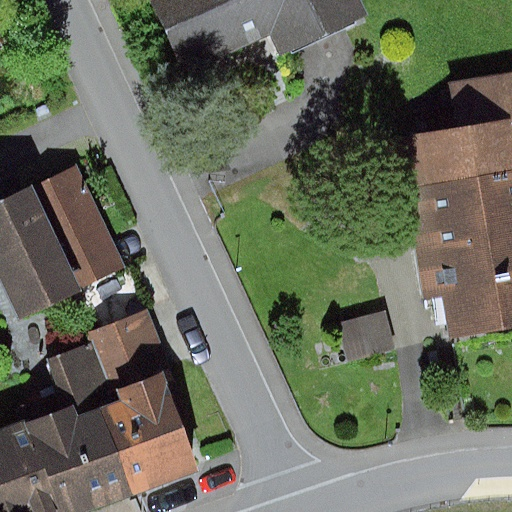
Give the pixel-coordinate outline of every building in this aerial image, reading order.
[(349,0),(143,0),(178,72),(269,29),(278,47),(355,11),(349,0)] [(511,175),(511,74),(460,85),(466,113),(394,127),(410,195),(511,175)] [(70,173),(0,204),(0,305),(6,319),(114,271),(70,173)] [(511,175),(410,195),(414,241),(511,225),(511,175)] [(511,225),(414,241),(423,304),(444,300),(450,335),(511,325),(511,225)] [(109,395),(96,400),(133,496),(201,471),(181,419),(190,416),(150,310),(86,334),(109,395)] [(96,400),(0,433),(0,511),(94,511),(133,496),(96,400)]
